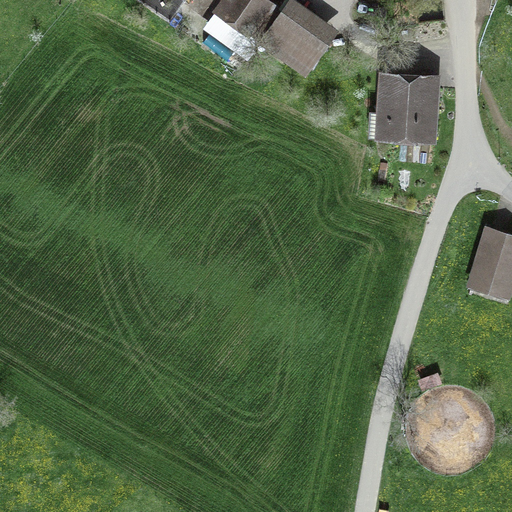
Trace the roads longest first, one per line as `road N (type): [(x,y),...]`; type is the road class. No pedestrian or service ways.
road 1 (unclassified): [(364,511),(404,323),(465,162)]
road 2 (unclassified): [(458,3),(469,111),(465,162)]
